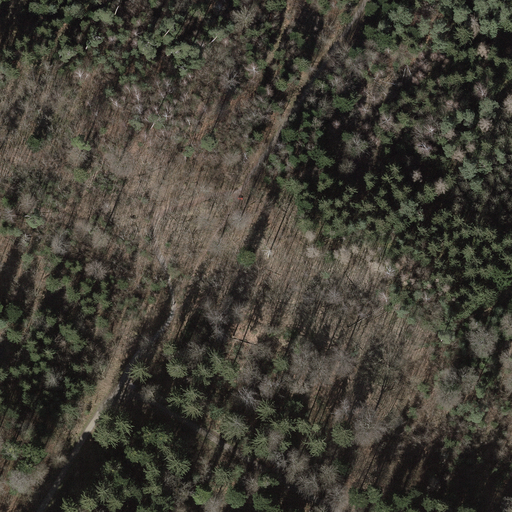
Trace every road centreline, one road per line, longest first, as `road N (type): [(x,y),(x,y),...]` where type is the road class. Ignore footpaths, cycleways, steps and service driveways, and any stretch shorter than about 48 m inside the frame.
road 1 (track): [(119,389),(341,511)]
road 2 (track): [(368,0),(240,191)]
road 3 (track): [(40,511),(119,389)]
